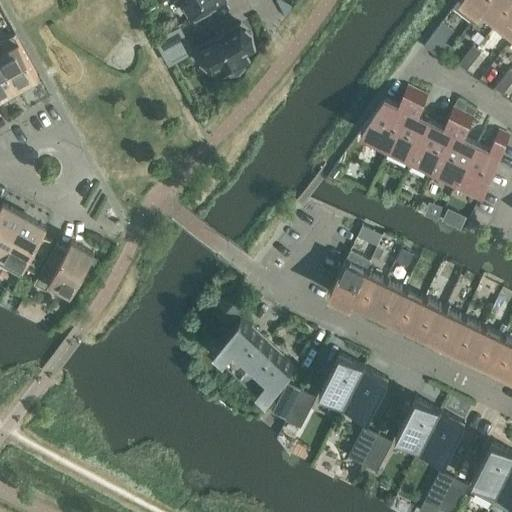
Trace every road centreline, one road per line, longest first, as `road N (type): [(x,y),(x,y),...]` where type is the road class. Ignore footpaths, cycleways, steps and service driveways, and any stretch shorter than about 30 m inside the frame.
road 1 (residential): [(254,272),(290,298),(511,405)]
road 2 (residential): [(54,196),(80,174),(77,155),(61,142),(39,142),(24,158),(22,178)]
